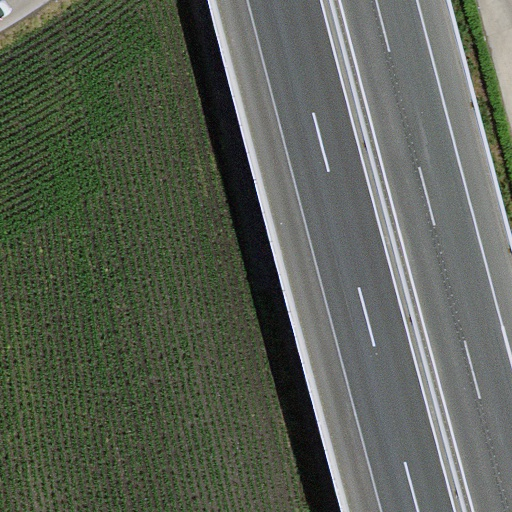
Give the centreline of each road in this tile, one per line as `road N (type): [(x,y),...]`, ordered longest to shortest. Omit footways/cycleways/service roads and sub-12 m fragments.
road 1 (motorway): [(283,0),(417,511)]
road 2 (motorway): [(511,503),(381,0)]
